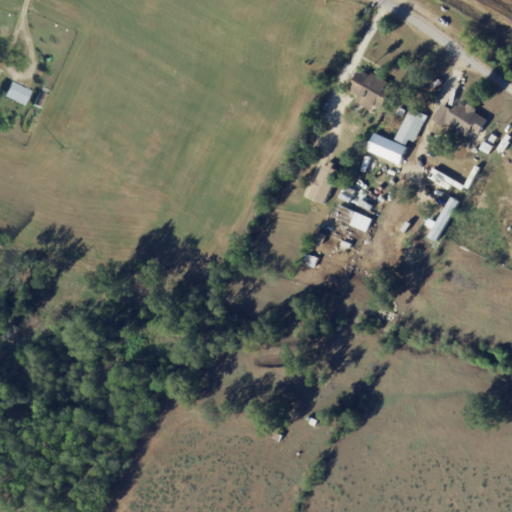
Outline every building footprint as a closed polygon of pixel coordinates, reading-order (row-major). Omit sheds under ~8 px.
[(382,78),(398,87),(384,110),(378,107),(374,114),(356,103),(360,96),(351,91),(363,70),(374,76),(375,74),(382,78)] [(13,83),(31,92),(24,106),(5,97),(12,83),(13,83)] [(40,109),(34,106),(40,93),(46,96),(40,109)] [(442,111),(446,104),(456,111),(459,106),(461,107),(463,103),(469,107),(471,104),(480,110),(478,113),(491,121),(482,137),(474,132),(471,138),(449,125),(447,127),(436,120),(442,111)] [(417,142),(412,140),(409,146),(398,140),(413,109),(430,117),(417,142)] [(367,150),(400,164),(408,147),(375,133),(367,150)] [(329,166),(342,172),(327,205),(311,197),(327,165),(329,166)] [(458,200),(448,196),(430,238),(440,242),(458,200)] [(314,419),(320,422),(318,427),(312,425),(314,419)]
